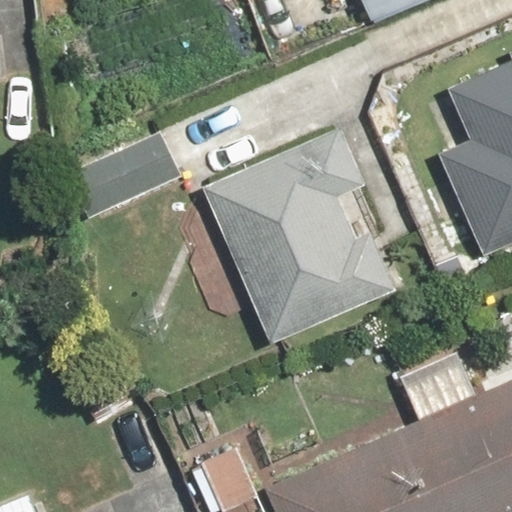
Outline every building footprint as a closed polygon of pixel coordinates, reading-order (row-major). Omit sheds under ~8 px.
[(432,0),(352,0),(366,29),(432,0)] [(511,58),(427,99),(448,144),(431,152),(480,254),(511,239),(511,58)] [(341,119),(198,181),(267,341),(410,279),(341,119)] [(179,174),(158,130),(65,175),(86,219),(179,174)] [(416,417),(261,484),(272,511),(511,511),(511,375),(484,388),(468,345),(398,372),(416,417)]
